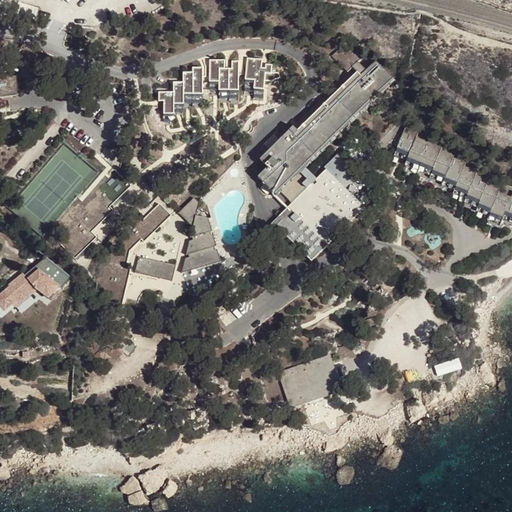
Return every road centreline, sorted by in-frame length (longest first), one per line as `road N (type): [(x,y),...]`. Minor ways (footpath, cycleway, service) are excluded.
road 1 (residential): [(231,332),(295,277),(265,222),(249,159),(259,132),(308,100),(315,83),(307,57),(269,42),(237,41),(147,69),(87,65)]
road 2 (residential): [(0,195),(87,65)]
